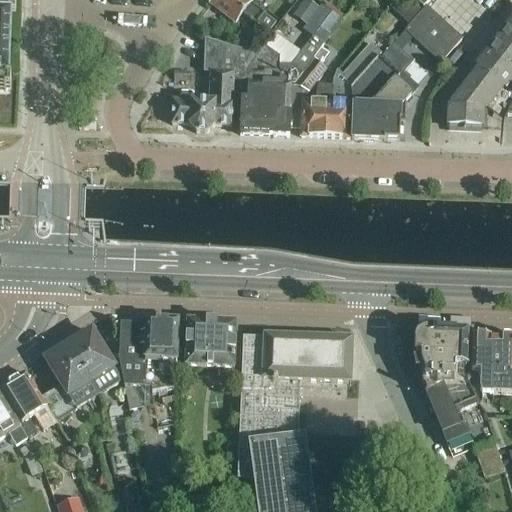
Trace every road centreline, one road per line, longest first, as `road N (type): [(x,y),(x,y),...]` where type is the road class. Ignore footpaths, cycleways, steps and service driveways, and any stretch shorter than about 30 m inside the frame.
road 1 (residential): [(511,174),(131,155),(120,136),(119,102),(169,21)]
road 2 (secondary): [(366,283),(53,264)]
road 3 (unclassified): [(446,508),(373,341),(366,283)]
road 4 (unclassified): [(44,162),(50,10)]
road 5 (secondary): [(511,288),(366,283)]
